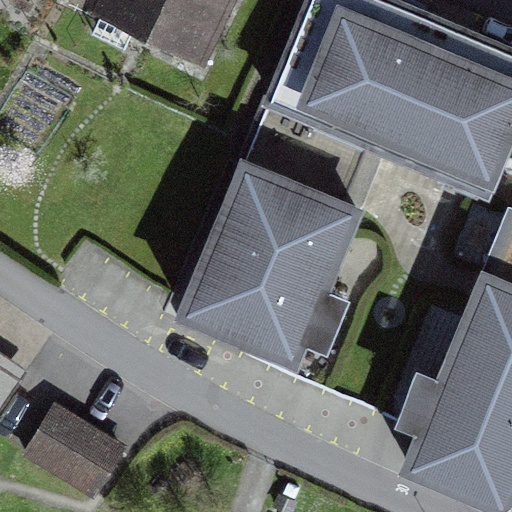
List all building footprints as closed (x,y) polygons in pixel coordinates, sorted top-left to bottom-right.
[(96,0),(205,53),(231,0),(96,0)] [(511,35),(426,0),(298,0),(262,88),(269,92),(246,144),(239,141),(172,297),(297,353),(307,330),(328,337),(350,285),(333,273),(387,144),(489,184),(508,139),(511,140),(511,35)] [(511,195),(507,194),(436,362),(416,354),(395,403),(416,411),(399,451),(492,490),(499,491),(506,489),(511,485),(511,484),(511,195)] [(0,409),(29,367),(0,347),(0,409)] [(127,441),(54,397),(21,449),(95,493),(127,441)]
